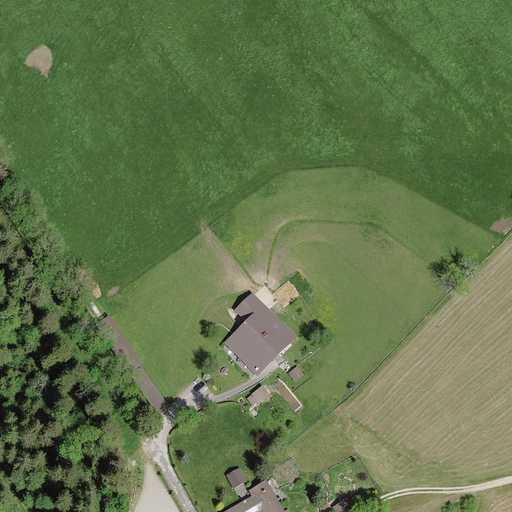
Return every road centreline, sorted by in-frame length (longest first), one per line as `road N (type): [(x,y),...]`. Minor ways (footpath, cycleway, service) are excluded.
road 1 (track): [(157,448),(97,345),(53,292),(0,263)]
road 2 (track): [(511,478),(407,491),(359,511)]
